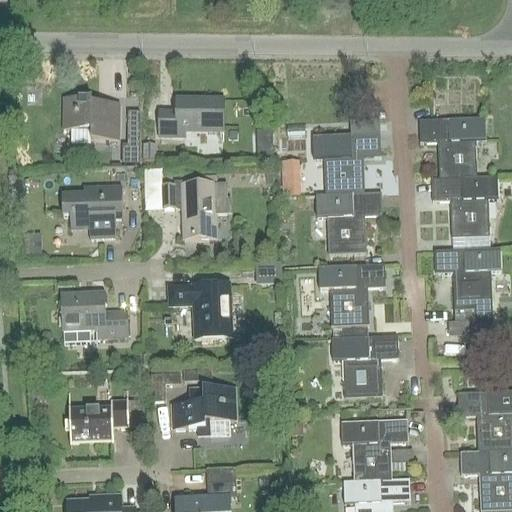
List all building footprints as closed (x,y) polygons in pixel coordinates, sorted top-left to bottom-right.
[(91,147),(91,144),(118,144),(119,106),(97,106),(97,101),(63,101),(63,132),(71,133),(70,147),(91,147)] [(223,135),(223,102),(177,102),(176,114),(160,114),(160,141),(184,141),(185,135),(223,135)] [(476,181),(475,145),(486,145),(485,122),(418,124),(419,148),(437,147),(438,183),(476,181)] [(364,198),(362,162),(380,161),(379,137),(313,140),(314,163),(324,163),(326,199),(326,200),(364,198)] [(298,163),(281,164),(282,184),(299,183),(298,163)] [(498,180),(476,181),(438,183),(431,183),(432,207),(449,206),(451,242),(489,241),(488,204),(498,203),(498,180)] [(174,188),(161,188),(162,213),(174,212),(174,207),(182,207),(183,242),(216,242),(215,214),(215,202),(228,201),(227,187),(214,187),(182,188),(182,184),(174,184),(174,188)] [(116,222),(123,222),(122,189),(83,191),(83,196),(61,197),(62,219),(70,219),(71,229),(89,228),(90,242),(117,241),(116,222)] [(382,197),(364,198),(326,200),(326,199),(315,199),(316,223),(326,222),(328,259),(366,257),(364,221),(383,220),(382,197)] [(454,326),(469,325),(469,339),(492,338),(491,276),(501,275),(500,252),(434,254),(434,278),(452,278),(454,326)] [(367,292),(385,292),(385,268),(318,271),(319,294),(329,294),(330,331),(369,329),(367,292)] [(194,344),(231,343),(229,287),(192,289),(192,296),(168,296),(168,310),(193,310),(194,344)] [(97,341),(126,339),(125,316),(105,316),(104,295),(61,297),(62,333),(97,332),(97,341)] [(380,364),(398,363),(397,340),(331,342),(332,366),(343,365),(344,402),(381,401),(380,364)] [(164,405),(164,388),(180,388),(179,377),(150,378),(151,406),(164,405)] [(209,426),(235,425),(234,391),(189,393),(189,408),(171,408),(172,434),(197,433),(197,439),(210,439),(209,426)] [(475,420),(477,456),(477,457),(511,454),(511,395),(457,397),(458,420),(475,420)] [(112,432),(128,432),(127,404),(110,405),(110,412),(68,415),(70,451),(113,449),(112,432)] [(407,425),(341,427),(342,450),(352,449),(353,485),(353,486),(390,485),(391,484),(389,448),(408,447),(407,425)] [(511,511),(511,454),(477,457),(477,456),(459,457),(460,480),(478,479),(479,511),(511,511)] [(228,511),(229,502),(235,502),(234,472),(207,473),(208,502),(175,504),(175,511),(228,511)] [(344,486),(343,486),(344,509),(354,509),(354,511),(391,511),(392,507),(410,506),(409,483),(391,484),(390,485),(353,486),(353,485),(344,486)] [(120,511),(120,500),(98,500),(98,504),(66,505),(66,511),(120,511)]
